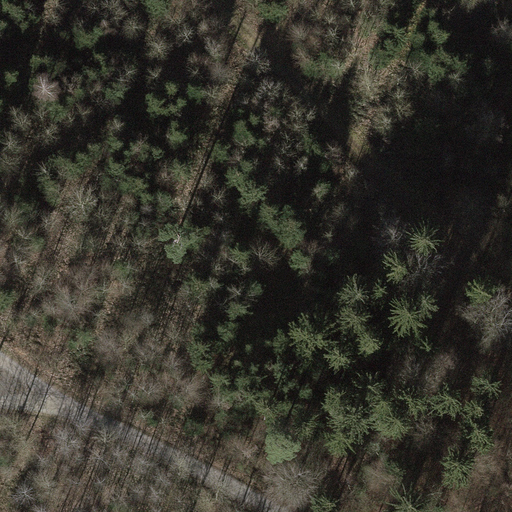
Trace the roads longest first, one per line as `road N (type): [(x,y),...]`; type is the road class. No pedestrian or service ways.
road 1 (track): [(223,0),(511,299)]
road 2 (track): [(0,361),(54,402),(273,511)]
